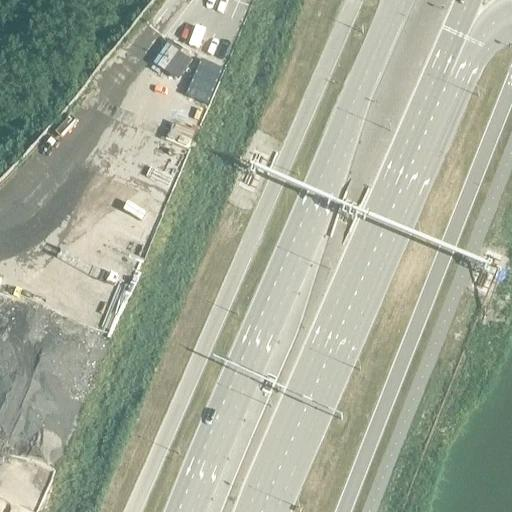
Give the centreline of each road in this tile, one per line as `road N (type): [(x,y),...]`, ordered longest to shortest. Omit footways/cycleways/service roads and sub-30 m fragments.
road 1 (primary): [(397,0),(183,511)]
road 2 (primary): [(250,511),(454,33)]
